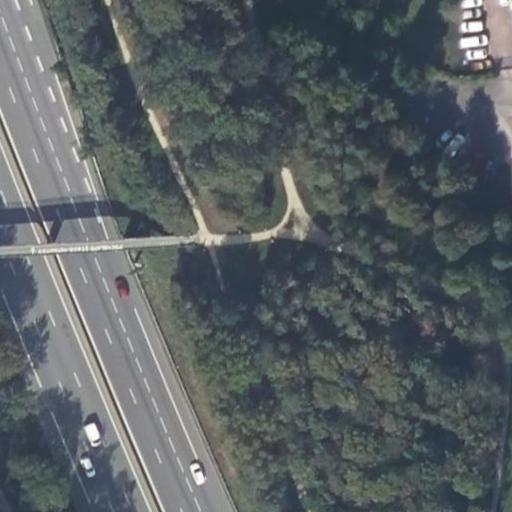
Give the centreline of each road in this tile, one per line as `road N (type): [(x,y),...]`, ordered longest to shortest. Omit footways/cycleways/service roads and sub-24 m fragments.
road 1 (trunk): [(192,511),(0,37)]
road 2 (trunk): [(0,205),(126,511)]
